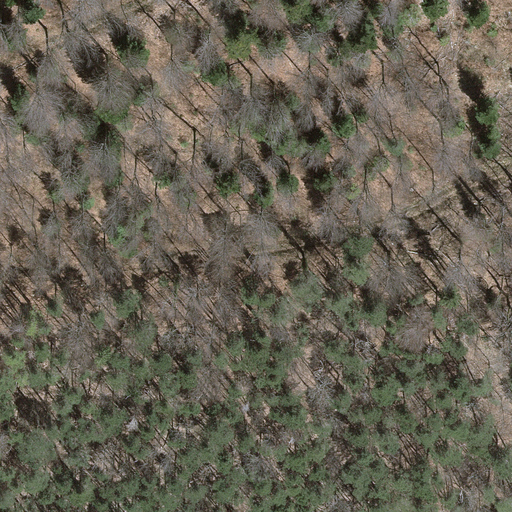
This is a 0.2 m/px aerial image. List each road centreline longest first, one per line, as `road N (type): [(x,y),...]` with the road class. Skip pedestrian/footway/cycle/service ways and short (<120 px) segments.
road 1 (track): [(0,276),(196,260),(396,222),(511,170)]
road 2 (track): [(0,67),(140,0)]
